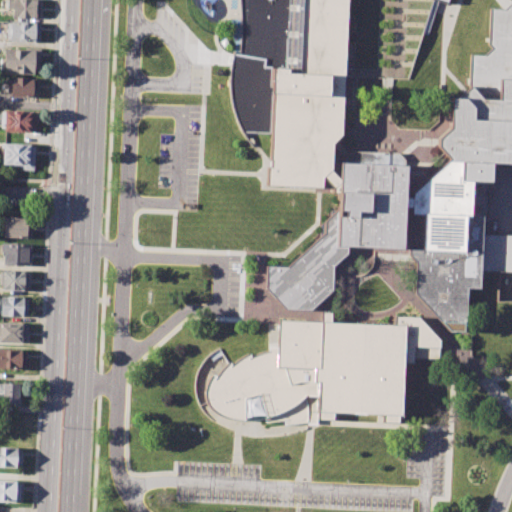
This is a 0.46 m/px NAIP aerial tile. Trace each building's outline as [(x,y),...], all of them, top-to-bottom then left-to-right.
[(12,0),(39,0),(39,18),(12,17),(12,0)] [(286,0),(283,72),(296,72),(299,0),(345,0),(343,67),(342,77),(341,118),(341,134),(332,141),(331,160),(331,167),(320,178),(320,187),(267,185),(267,168),(268,135),(244,134),(236,121),(231,108),(228,94),(228,76),(231,63),(234,53),(239,54),(241,35),(241,21),(239,1),(238,0),(286,0)] [(379,0),(376,69),(343,67),(342,77),(385,78),(391,78),(406,79),(433,5),(434,0),(438,0),(446,2),(446,0),(379,0)] [(489,8),(487,44),(491,48),(484,55),(470,54),(469,86),(482,99),(498,99),(499,78),(511,78),(511,1),(504,9),(489,8)] [(10,22),(39,24),(38,42),(10,41),(10,22)] [(4,49),(40,51),(39,74),(0,72),(0,57),(3,57),(4,49)] [(6,77),(38,79),(37,97),(5,95),(6,77)] [(436,138),(436,148),(448,161),(489,162),(511,163),(511,78),(499,78),(498,99),(482,99),(469,86),(464,91),(459,96),(450,96),(449,128),(436,138)] [(4,110),(35,112),(34,132),(3,130),(4,110)] [(0,164),(1,143),(33,145),(32,170),(20,169),(20,165),(0,164)] [(331,167),(320,178),(336,194),(335,213),(325,221),(325,231),(286,267),(265,266),(264,290),(285,310),(308,312),(333,291),(333,263),(339,259),(347,253),(347,246),(380,247),(399,248),(401,207),(401,195),(403,160),(397,153),(351,151),(345,157),(340,160),(338,161),(338,175),(331,167)] [(401,195),(409,196),(448,161),(489,162),(489,168),(486,232),(511,232),(511,302),(498,302),(499,270),(478,269),(477,288),(465,288),(463,331),(447,331),(412,295),(414,262),(407,255),(408,247),(420,248),(421,214),(408,214),(409,207),(401,207),(401,195)] [(4,199),(31,201),(31,188),(4,186),(4,199)] [(0,217),(29,218),(29,238),(0,237),(0,217)] [(0,243),(29,244),(28,265),(2,265),(2,253),(0,253),(0,243)] [(0,289),(1,271),(28,272),(27,290),(0,289)] [(0,297),(27,298),(27,316),(0,315),(0,297)] [(275,366),(276,347),(278,318),(320,320),(321,312),(328,312),(328,320),(393,323),(393,315),(416,316),(439,339),(439,349),(438,358),(433,358),(413,357),(412,357),(412,363),(403,362),(400,422),(381,421),(381,413),(332,411),(331,419),(314,418),(315,395),(316,381),(296,380),(288,383),(283,367),(275,366)] [(0,322),(27,324),(26,343),(0,341),(0,322)] [(195,404),(190,389),(191,378),(196,369),(202,359),(211,352),(218,347),(229,366),(239,358),(253,351),(267,348),(276,347),(275,366),(283,367),(288,383),(296,380),(316,381),(315,395),(303,393),(306,422),(284,425),(282,419),(264,422),(254,390),(247,392),(240,395),(241,421),(227,419),(219,415),(210,410),(203,401),(195,404)] [(0,350),(25,351),(24,368),(0,367),(0,350)] [(0,383),(18,384),(17,404),(1,403),(1,394),(0,393),(0,383)] [(0,447),(19,448),(19,467),(0,465),(0,447)] [(0,480),(20,481),(20,501),(0,500),(0,480)]
